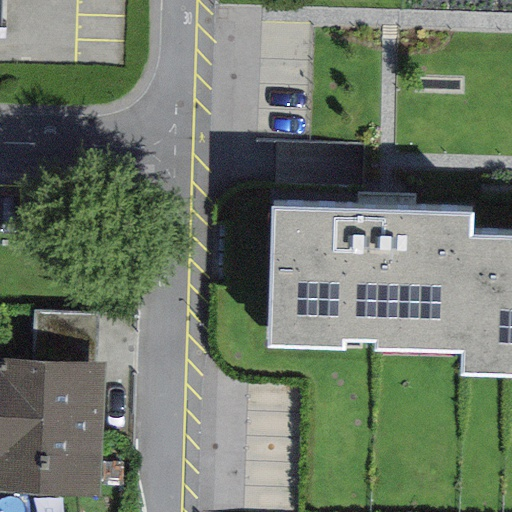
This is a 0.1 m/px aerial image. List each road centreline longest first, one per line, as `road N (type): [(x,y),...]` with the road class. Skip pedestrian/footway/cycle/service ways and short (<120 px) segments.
road 1 (residential): [(171,511),(175,131)]
road 2 (residential): [(175,131),(0,125)]
road 3 (residential): [(175,131),(181,0)]
